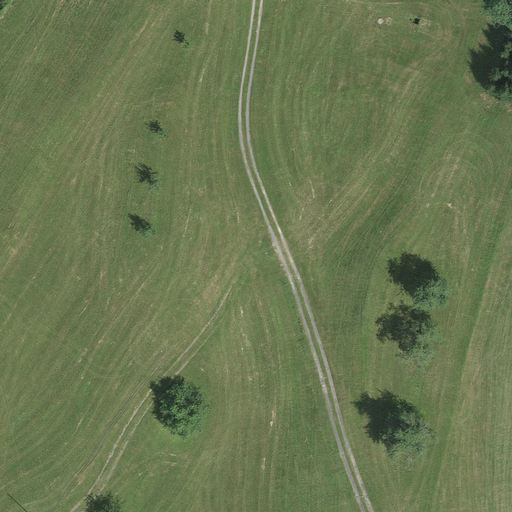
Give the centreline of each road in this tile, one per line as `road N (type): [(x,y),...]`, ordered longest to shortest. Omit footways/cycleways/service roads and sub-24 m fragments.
road 1 (track): [(368,511),(246,143),(258,0)]
road 2 (track): [(74,511),(133,415),(205,327),(269,218)]
